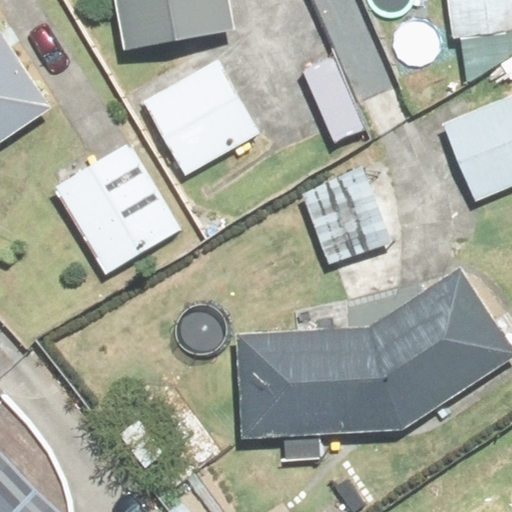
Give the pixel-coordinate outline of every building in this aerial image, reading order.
[(240,0),(129,0),(137,46),(245,30),(240,0)] [(511,0),(463,0),(468,67),(511,63),(511,0)] [(0,40),(0,150),(66,104),(14,30),(0,40)] [(234,59),(159,100),(199,175),(274,134),(234,59)] [(511,197),(511,99),(455,129),(494,207),(511,197)] [(142,143),(63,188),(116,281),(195,236),(142,143)] [(377,173),(315,193),(339,264),(401,244),(377,173)] [(382,330),(258,331),(263,437),(424,429),(511,386),(511,316),(489,269),(382,330)]
